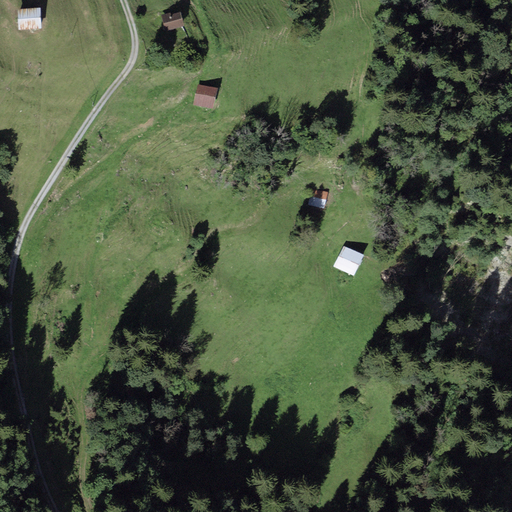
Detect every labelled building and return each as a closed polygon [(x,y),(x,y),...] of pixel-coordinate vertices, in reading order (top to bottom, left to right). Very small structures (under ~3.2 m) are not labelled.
[(41,8),(17,10),(19,32),(42,30),(41,8)] [(161,18),(165,32),(184,26),(180,12),(171,15),(170,13),(160,16),(161,18)] [(217,89),(197,85),(194,106),(213,110),(217,89)] [(310,189),(308,206),(324,209),(327,192),(310,189)] [(364,255),(345,246),(333,266),(353,276),(364,255)]
